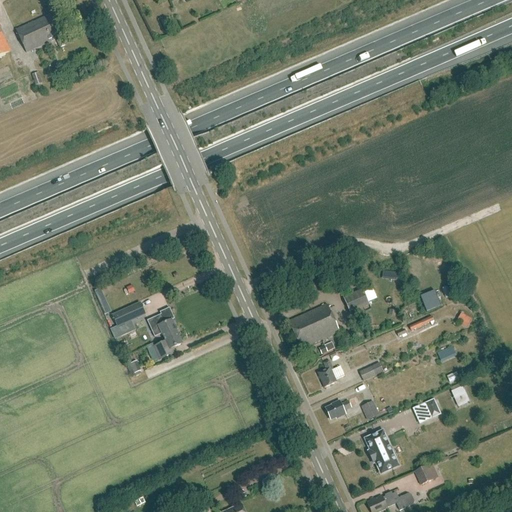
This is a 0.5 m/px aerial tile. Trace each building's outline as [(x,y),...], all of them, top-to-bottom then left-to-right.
[(16,31),(27,53),(55,40),(54,39),(62,35),(52,14),(16,31)] [(0,19),(0,57),(13,52),(0,19)] [(66,46),(63,39),(57,42),(60,48),(66,46)] [(42,84),(39,73),(32,75),(35,86),(42,84)] [(111,313),(100,290),(96,292),(106,315),(111,313)] [(370,306),(364,293),(345,302),(351,315),(370,306)] [(118,328),(131,322),(130,319),(144,313),(140,304),(113,317),(117,327),(118,328)] [(307,348),(340,333),(327,305),(289,322),(301,348),(306,345),(307,348)] [(164,339),(177,333),(171,321),(165,324),(161,315),(159,316),(148,321),(155,337),(162,334),(164,339)] [(411,332),(434,322),(432,317),(409,327),(411,332)] [(466,317),(462,326),(467,329),(472,320),(466,317)] [(117,327),(111,330),(115,340),(122,337),(118,328),(117,327)] [(403,329),(396,332),(399,338),(406,334),(403,329)] [(177,333),(164,339),(166,342),(154,348),(160,361),(175,354),(173,349),(182,344),(177,333)] [(186,347),(197,343),(195,338),(185,341),(186,347)] [(322,355),(335,349),(332,343),(319,349),(322,355)] [(447,351),(438,355),(441,361),(450,357),(447,351)] [(148,368),(151,376),(170,368),(167,361),(148,368)] [(341,367),(334,371),(329,361),(323,364),(326,370),(318,373),(325,388),(337,383),(336,380),(345,377),(341,367)] [(134,374),(141,371),(137,362),(130,365),(134,374)] [(384,373),(380,364),(359,373),(363,382),(384,373)] [(461,373),(451,377),(453,381),(463,377),(461,373)] [(454,397),(465,392),(463,387),(452,392),(454,397)] [(341,405),(340,401),(332,405),(332,406),(326,409),(331,421),(338,418),(338,419),(346,415),(345,412),(352,409),(348,401),(341,405)] [(440,415),(434,401),(425,405),(431,419),(440,415)] [(379,416),(373,403),(362,408),(368,421),(379,416)] [(371,452),(370,453),(368,453),(373,464),(376,462),(381,474),(398,467),(383,433),(366,440),(371,452)] [(421,486),(434,481),(428,466),(414,472),(421,486)] [(383,498),(382,497),(367,504),(371,511),(382,511),(388,509),(397,505),(400,511),(410,507),(413,505),(414,502),(411,495),(408,494),(405,496),(399,498),(397,494),(395,494),(392,495),(392,493),(385,496),(386,497),(383,498)]
